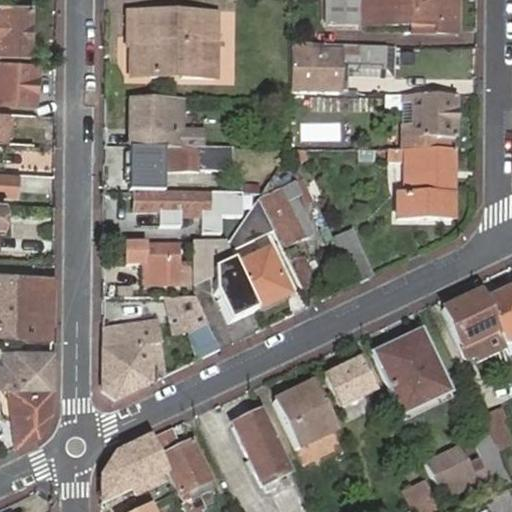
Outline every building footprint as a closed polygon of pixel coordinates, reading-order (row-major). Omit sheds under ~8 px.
[(358,0),(359,20),(410,20),(434,20),(434,30),(455,30),(454,0),(358,0)] [(0,55),(27,56),(28,10),(0,8),(0,55)] [(215,14),(130,13),(130,44),(130,67),(151,67),(180,67),(180,76),(215,76),(215,14)] [(410,30),(434,30),(434,20),(410,20),(410,30)] [(356,41),(289,40),(289,89),(339,90),(339,65),(386,65),(386,44),(356,44),(356,41)] [(35,66),(0,64),(0,97),(33,99),(35,66)] [(386,77),(386,65),(339,65),(339,90),(351,90),(351,77),(386,77)] [(151,67),(130,67),(130,75),(151,75),(151,67)] [(151,75),(180,76),(180,67),(151,67),(151,75)] [(454,147),(454,91),(386,91),(386,100),(396,100),(396,123),(403,123),(403,146),(454,147)] [(130,100),(129,145),(168,146),(180,146),(181,109),(188,109),(188,101),(130,100)] [(288,127),(289,102),(273,102),(273,126),(288,127)] [(9,117),(0,116),(0,147),(9,148),(9,117)] [(403,160),(403,146),(388,147),(388,159),(403,160)] [(454,192),(454,147),(403,146),(403,160),(403,193),(403,216),(451,216),(451,193),(454,192)] [(231,148),(126,147),(126,191),(133,191),(151,191),(162,191),(162,173),(231,174),(231,148)] [(304,177),(289,147),(288,148),(261,191),(262,195),(289,184),(304,177)] [(0,199),(18,200),(20,177),(0,175),(0,199)] [(315,200),(304,177),(289,184),(294,196),(299,206),(315,200)] [(289,184),(262,195),(277,228),(285,245),(306,235),(289,198),(294,196),(289,184)] [(151,191),(133,191),(133,217),(201,217),(201,212),(209,212),(209,195),(209,191),(162,191),(151,191)] [(261,191),(227,244),(230,250),(277,228),(262,195),(261,191)] [(403,216),(403,193),(395,194),(395,216),(403,216)] [(240,196),(209,195),(209,212),(201,212),(201,217),(201,236),(220,237),(221,218),(240,218),(240,196)] [(356,283),(376,273),(353,228),(334,238),(356,283)] [(230,250),(227,244),(223,244),(200,243),(192,243),(192,278),(212,270),(212,292),(225,322),(256,309),(255,307),(236,264),(230,250)] [(180,245),(126,244),(126,265),(140,265),(139,286),(179,287),(180,245)] [(268,251),(236,264),(255,307),(286,294),(268,251)] [(301,253),(290,258),(305,292),(317,287),(301,253)] [(52,278),(51,272),(0,269),(0,335),(50,338),(50,337),(52,278)] [(499,344),(506,356),(511,352),(511,292),(511,290),(480,306),(492,330),(499,344)] [(480,306),(474,295),(439,313),(463,359),(471,354),(466,344),(492,330),(480,306)] [(217,350),(197,299),(178,301),(167,300),(167,303),(175,331),(182,331),(195,360),(217,350)] [(161,376),(156,325),(121,330),(121,337),(101,338),(99,390),(115,399),(161,376)] [(499,344),(492,330),(466,344),(471,354),(472,357),(499,344)] [(369,358),(399,419),(446,396),(414,334),(369,358)] [(50,389),(51,349),(4,348),(4,371),(3,391),(9,391),(50,389)] [(322,381),(335,407),(369,391),(355,364),(322,381)] [(294,451),(334,432),(310,385),(271,404),(294,451)] [(50,414),(50,389),(9,391),(10,449),(35,437),(50,414)] [(271,484),(289,475),(280,457),(263,421),(260,414),(230,428),(259,490),(262,489),(265,495),(274,490),(271,484)] [(508,438),(495,415),(482,422),(495,446),(508,438)] [(129,492),(164,477),(157,459),(147,440),(115,456),(101,477),(101,505),(129,492)] [(164,477),(182,511),(195,511),(191,502),(214,491),(191,443),(157,459),(164,477)] [(446,496),(486,476),(477,460),(465,466),(456,448),(428,462),(446,496)] [(394,500),(399,511),(434,511),(437,511),(424,484),(407,493),(394,500)]
